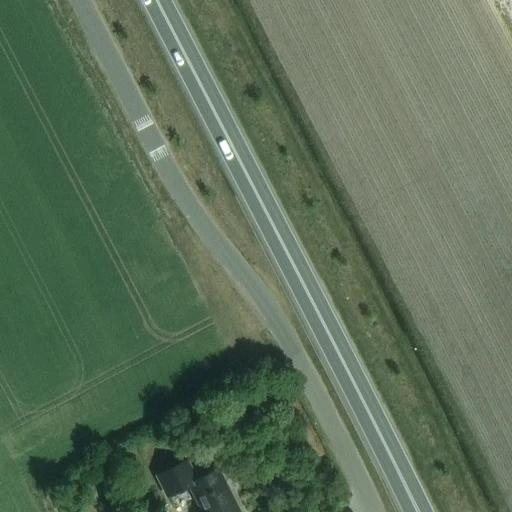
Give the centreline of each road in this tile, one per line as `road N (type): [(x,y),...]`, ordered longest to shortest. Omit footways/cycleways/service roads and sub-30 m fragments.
road 1 (unclassified): [(373,511),(275,315),(198,223),(78,0)]
road 2 (trunk): [(414,511),(153,0)]
